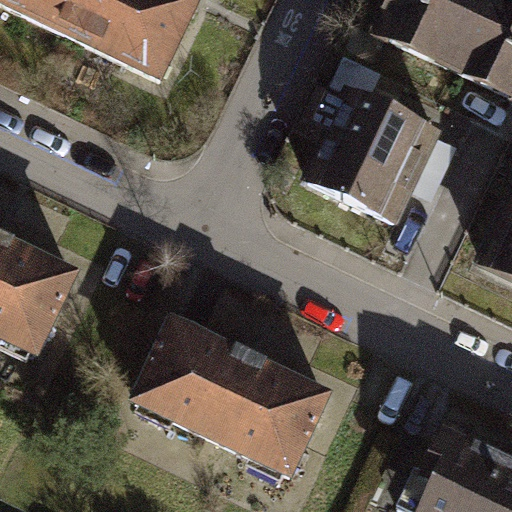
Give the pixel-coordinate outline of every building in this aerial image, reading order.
[(0,13),(85,52),(109,0),(2,0),(0,6),(0,13)] [(164,88),(200,9),(181,0),(109,0),(85,52),(164,88)] [(476,0),(395,0),(379,34),(445,65),(476,0)] [(511,0),(476,0),(445,65),(511,97),(511,0)] [(333,89),(350,97),(306,187),(396,231),(440,143),(367,106),(380,80),(346,63),(333,89)] [(87,288),(0,246),(0,347),(47,370),(87,288)] [(511,254),(500,279),(511,284),(511,254)] [(341,413),(171,332),(131,414),(301,496),(341,413)] [(511,511),(511,468),(447,438),(426,481),(440,488),(427,511),(511,511)]
